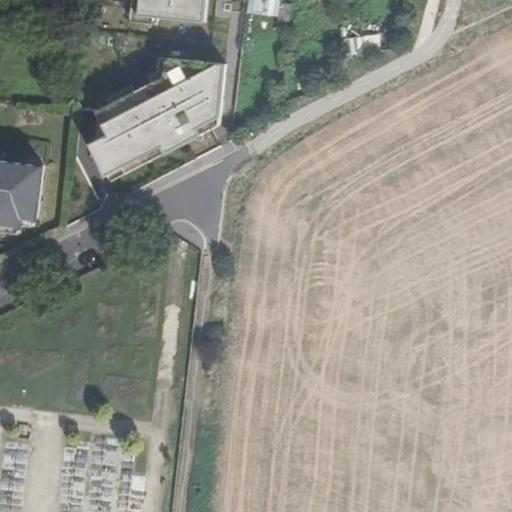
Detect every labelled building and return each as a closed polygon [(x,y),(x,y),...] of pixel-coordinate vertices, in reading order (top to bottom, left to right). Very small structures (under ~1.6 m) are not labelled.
[(150,0),(149,18),(214,24),(216,0),(150,0)] [(250,0),(249,15),(281,16),(281,0),(250,0)] [(381,0),(379,19),(387,21),(390,0),(381,0)] [(95,141),(112,184),(176,157),(179,157),(215,143),(215,130),(234,122),(237,69),(213,68),(211,63),(185,61),(172,67),(171,81),(96,112),(95,141)] [(0,223),(22,227),(24,217),(37,219),(45,166),(0,158),(0,223)] [(111,511),(118,455),(93,452),(88,495),(102,497),(100,511),(111,511)]
